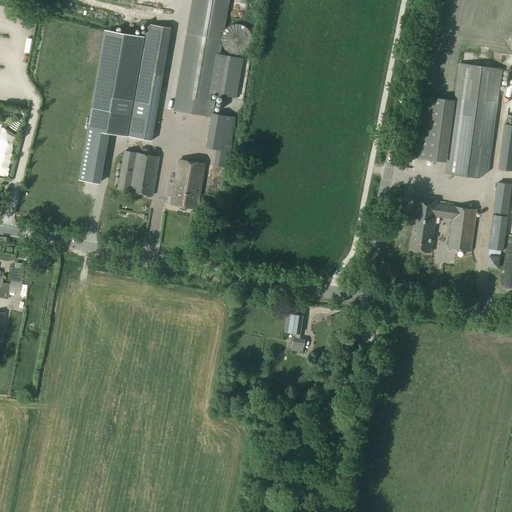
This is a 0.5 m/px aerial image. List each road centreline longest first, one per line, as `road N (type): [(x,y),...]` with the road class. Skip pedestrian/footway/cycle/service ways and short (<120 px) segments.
road 1 (tertiary): [(363,297),(5,229)]
road 2 (tertiary): [(363,297),(423,0)]
road 3 (track): [(339,511),(369,360),(363,297)]
road 4 (unknown): [(89,248),(113,136),(165,143)]
road 5 (unclassified): [(511,314),(363,297)]
